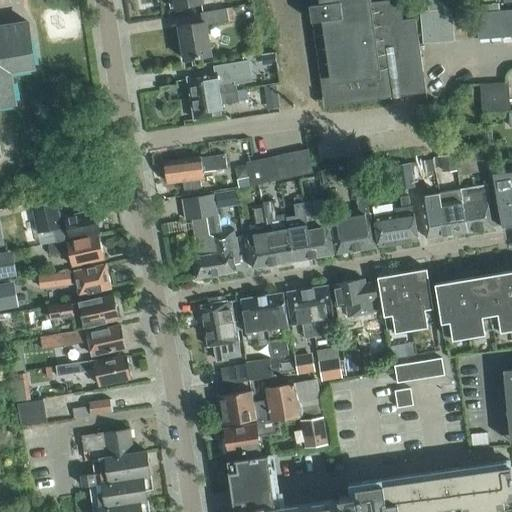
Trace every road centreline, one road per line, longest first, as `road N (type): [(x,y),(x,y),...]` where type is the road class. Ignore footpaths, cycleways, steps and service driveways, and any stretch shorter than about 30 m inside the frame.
road 1 (residential): [(511,234),(157,301)]
road 2 (residential): [(102,0),(157,301)]
road 3 (residential): [(157,301),(192,511)]
road 4 (unknown): [(59,489),(53,442),(60,433),(179,411)]
